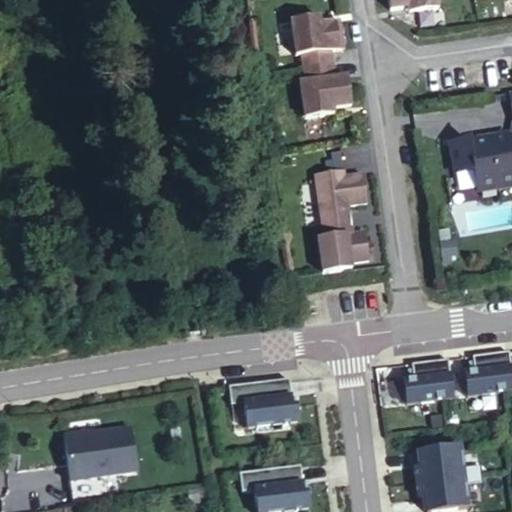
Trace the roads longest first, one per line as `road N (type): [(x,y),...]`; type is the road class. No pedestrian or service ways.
road 1 (tertiary): [(0,385),(341,340)]
road 2 (residential): [(410,328),(363,27)]
road 3 (tertiary): [(372,511),(355,364),(341,340)]
